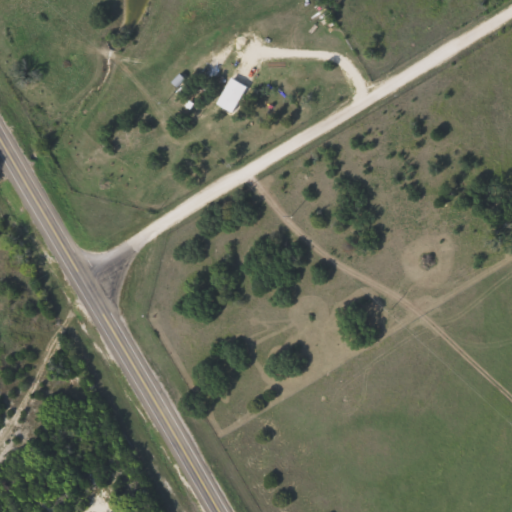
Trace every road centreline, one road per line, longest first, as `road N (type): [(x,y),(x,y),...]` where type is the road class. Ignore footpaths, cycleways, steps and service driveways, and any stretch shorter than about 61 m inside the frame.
road 1 (residential): [(87,276),(511,18)]
road 2 (primary): [(224,511),(0,137)]
